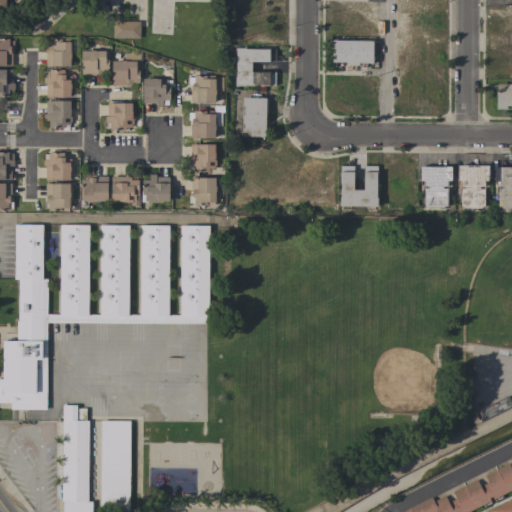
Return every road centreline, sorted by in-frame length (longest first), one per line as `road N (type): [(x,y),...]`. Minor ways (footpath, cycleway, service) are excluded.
road 1 (residential): [(511,137),(309,136),(307,0)]
road 2 (residential): [(0,219),(202,221)]
road 3 (residential): [(29,134),(88,134),(89,157),(166,158)]
road 4 (residential): [(28,196),(30,56)]
road 5 (residential): [(463,137),(467,0)]
